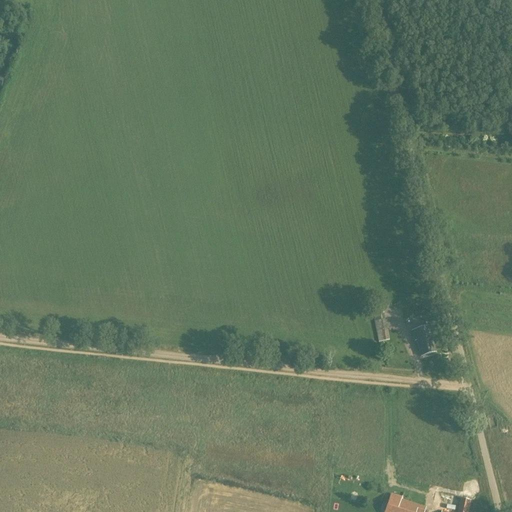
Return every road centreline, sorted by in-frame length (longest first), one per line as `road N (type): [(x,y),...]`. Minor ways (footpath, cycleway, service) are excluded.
road 1 (unclassified): [(499,511),(374,0)]
road 2 (track): [(0,336),(468,385)]
